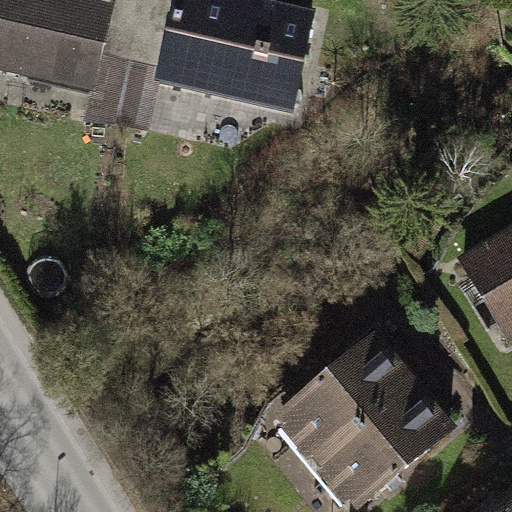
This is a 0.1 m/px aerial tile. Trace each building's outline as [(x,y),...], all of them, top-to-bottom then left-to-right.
[(0,0),(0,65),(31,73),(32,67),(126,89),(133,56),(146,0),(0,0)] [(146,0),(133,56),(165,63),(161,81),(290,111),(312,19),(231,0),(146,0)] [(511,233),(464,263),(509,337),(511,335),(511,233)] [(398,371),(374,341),(285,414),(323,460),(428,373),(414,358),(398,371)] [(428,373),(323,460),(361,505),(449,432),(424,402),(440,389),(428,373)]
